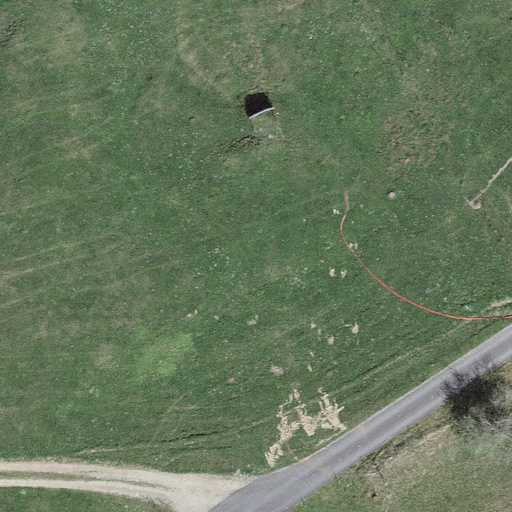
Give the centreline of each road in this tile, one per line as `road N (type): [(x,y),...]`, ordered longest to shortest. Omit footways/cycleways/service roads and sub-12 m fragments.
road 1 (track): [(511,340),(252,511)]
road 2 (track): [(0,479),(259,506)]
